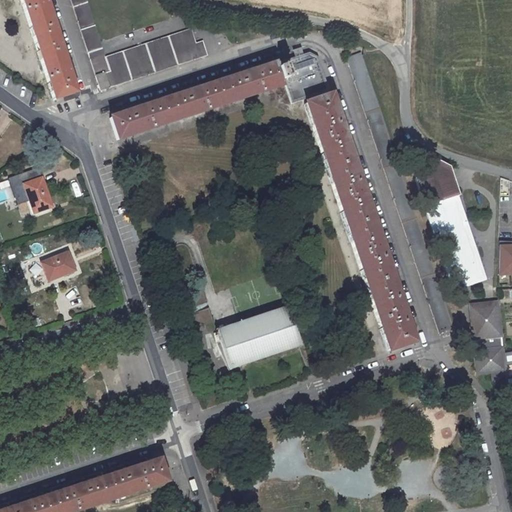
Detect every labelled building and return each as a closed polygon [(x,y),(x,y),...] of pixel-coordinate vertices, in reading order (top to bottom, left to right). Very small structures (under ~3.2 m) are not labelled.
[(20,0),(54,100),(73,94),(42,0),(20,0)] [(206,55),(201,41),(195,44),(190,30),(105,58),(86,0),(70,0),(100,90),(206,55)] [(279,69),(276,70),(280,82),(283,81),(288,94),(298,90),(325,81),(317,58),(308,53),(277,63),(279,69)] [(360,53),(346,58),(350,72),(365,66),(360,53)] [(276,70),(274,65),(110,119),(117,140),(281,86),(281,85),(280,82),(276,70)] [(350,72),(439,333),(453,328),(365,66),(350,72)] [(288,94),(291,104),(328,91),(325,81),(298,90),(288,94)] [(306,104),(389,350),(412,342),(330,96),(306,104)] [(424,207),(452,291),(486,280),(458,196),(459,196),(450,169),(426,157),(414,178),(424,207)] [(41,179),(23,185),(33,213),(51,207),(41,179)] [(511,244),(498,245),(498,275),(511,274),(511,244)] [(74,270),(66,252),(41,263),(48,281),(74,270)] [(493,385),(506,384),(497,302),(469,305),(472,340),(473,341),(474,349),(473,350),(476,374),(491,373),(493,385)] [(215,330),(229,369),(300,345),(287,306),(215,330)] [(72,511),(118,498),(120,503),(169,487),(160,462),(160,460),(149,464),(0,511),(72,511)]
